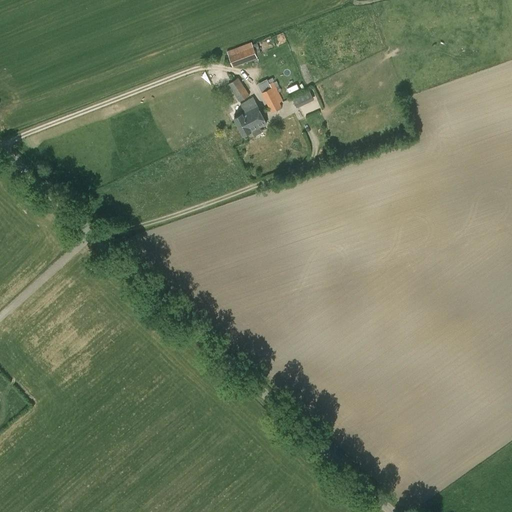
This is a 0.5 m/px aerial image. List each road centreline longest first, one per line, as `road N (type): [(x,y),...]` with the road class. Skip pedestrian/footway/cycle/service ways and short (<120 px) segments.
road 1 (unclassified): [(391,511),(91,230)]
road 2 (unclassified): [(0,141),(201,63)]
road 3 (unclassified): [(0,315),(91,230)]
road 4 (unclassified): [(91,230),(0,146)]
